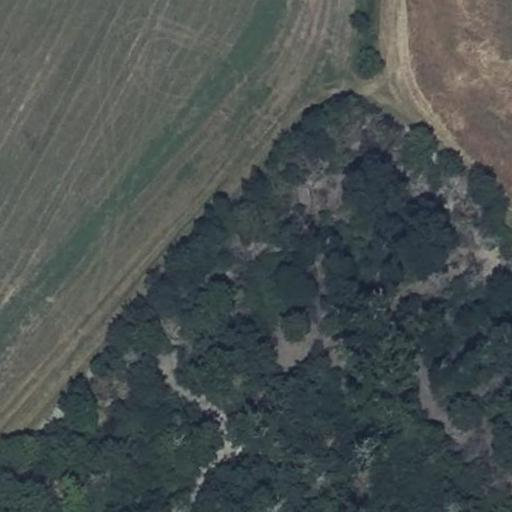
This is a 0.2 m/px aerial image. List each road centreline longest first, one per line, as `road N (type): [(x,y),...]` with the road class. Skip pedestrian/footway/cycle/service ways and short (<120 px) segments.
road 1 (track): [(0,467),(312,89),(379,82)]
road 2 (track): [(511,199),(379,82)]
